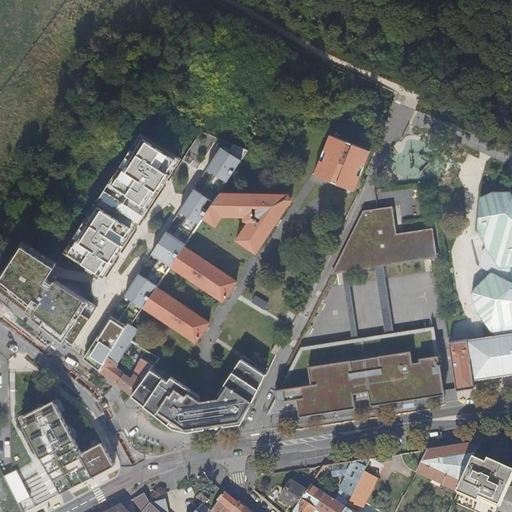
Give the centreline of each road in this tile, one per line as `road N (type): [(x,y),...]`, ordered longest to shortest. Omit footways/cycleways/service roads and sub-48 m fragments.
road 1 (secondary): [(232,448),(511,407)]
road 2 (residential): [(136,473),(95,399),(16,336)]
